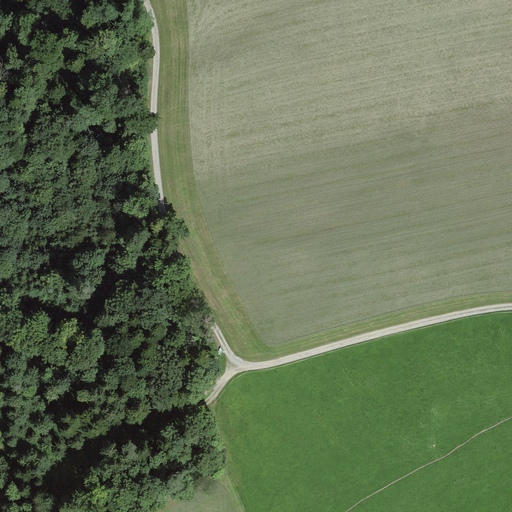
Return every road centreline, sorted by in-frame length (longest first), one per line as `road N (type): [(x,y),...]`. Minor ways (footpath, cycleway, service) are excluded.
road 1 (track): [(147,0),(166,233),(235,366)]
road 2 (track): [(235,366),(511,307)]
road 3 (track): [(235,366),(218,392),(179,412),(0,345)]
